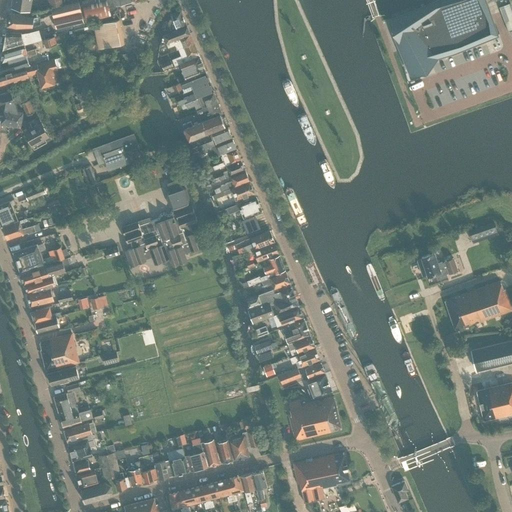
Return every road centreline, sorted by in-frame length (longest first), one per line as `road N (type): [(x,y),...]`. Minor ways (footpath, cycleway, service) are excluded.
road 1 (unclassified): [(365,438),(182,0)]
road 2 (residential): [(76,511),(365,438)]
road 3 (residential): [(76,511),(0,246)]
road 4 (residential): [(467,436),(428,299)]
